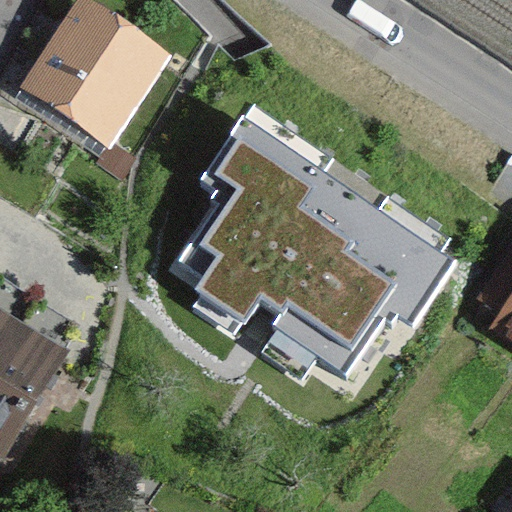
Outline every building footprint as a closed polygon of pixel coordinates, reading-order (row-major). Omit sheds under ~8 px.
[(168,67),(85,5),(25,84),(107,147),(168,67)] [(357,232),(275,157),(203,237),(285,311),(357,232)] [(511,259),(481,302),(508,322),(497,336),(511,346),(511,259)] [(0,377),(33,327),(0,305),(0,377)] [(75,354),(33,327),(0,377),(0,460),(5,464),(75,354)]
